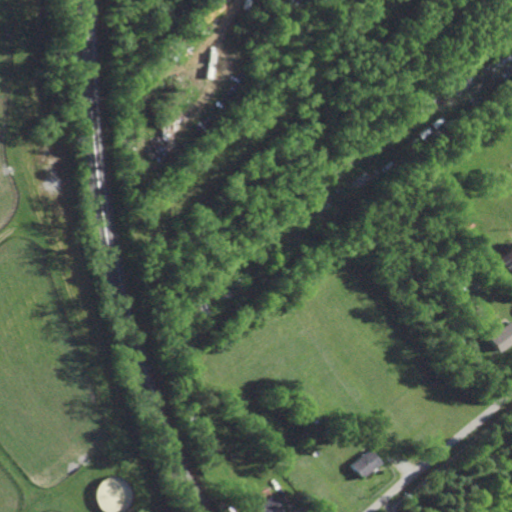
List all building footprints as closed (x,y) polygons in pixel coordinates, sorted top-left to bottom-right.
[(213,0),(197,15),(204,23),(223,7),(216,0),(213,0)] [(511,39),(503,47),(490,34),(502,21),(507,27),(511,31),(511,39)] [(365,42),(361,34),(365,31),(370,39),(365,42)] [(179,43),(173,37),(177,33),(183,39),(179,43)] [(490,47),(483,39),(489,34),(496,42),(490,47)] [(185,49),(174,36),(161,47),(172,60),(185,49)] [(235,59),(231,55),(239,45),(243,49),(235,59)] [(473,64),(470,58),(481,51),(485,56),(473,64)] [(454,68),(450,63),(454,59),(458,64),(454,68)] [(151,73),(146,69),(150,64),(155,69),(151,73)] [(511,273),(510,275),(492,257),(510,239),(511,241),(511,273)] [(480,309),(481,307),(484,311),(483,312),(486,316),(486,317),(481,320),(473,310),(478,306),(480,309)] [(511,340),(497,352),(486,337),(497,329),(508,321),(509,320),(511,324),(511,340)] [(338,427),(333,421),(341,413),(347,418),(338,427)] [(194,439),(191,432),(198,430),(201,437),(194,439)] [(358,478),(348,463),(355,458),(362,453),(368,448),(379,462),(373,466),(370,469),(358,478)] [(279,511),(246,511),(254,505),(269,493),(270,495),(282,510),(279,511)]
